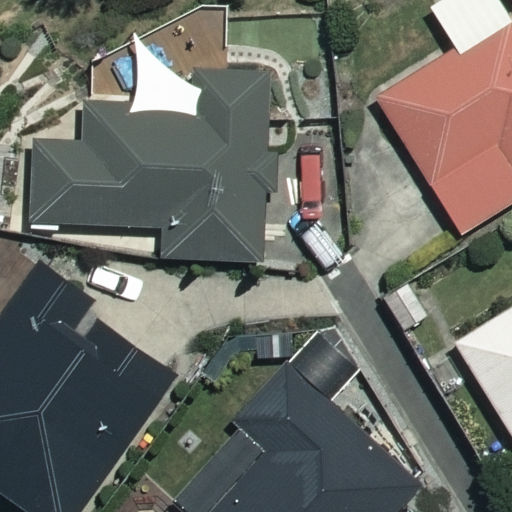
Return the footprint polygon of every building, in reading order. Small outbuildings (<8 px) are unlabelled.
[(511,200),(511,0),(440,0),(432,5),(459,49),(380,96),(462,231),(511,200)] [(82,144),(36,140),(29,232),(62,235),(63,221),(166,229),(164,255),(262,263),(276,69),(211,65),(208,118),(85,109),(82,144)] [(96,300),(42,262),(0,320),(0,487),(34,511),(78,511),(177,375),(88,311),(96,300)] [(511,308),(459,341),(511,429),(511,308)] [(404,511),(427,486),(287,367),(235,427),(269,455),(220,511),(404,511)]
